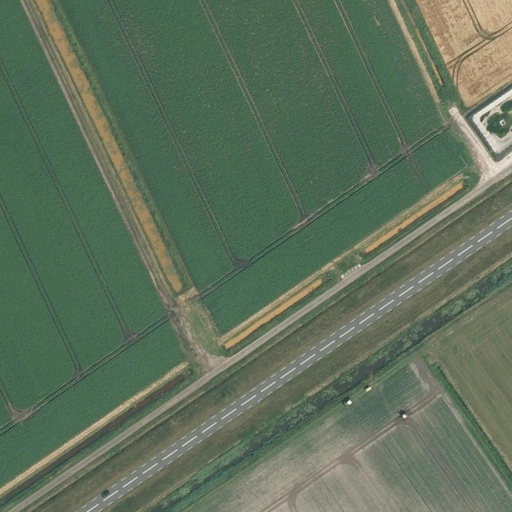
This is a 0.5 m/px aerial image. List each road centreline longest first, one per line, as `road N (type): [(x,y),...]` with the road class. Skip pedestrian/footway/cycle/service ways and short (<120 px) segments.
road 1 (unclassified): [(13,511),(511,167)]
road 2 (primary): [(87,511),(511,218)]
